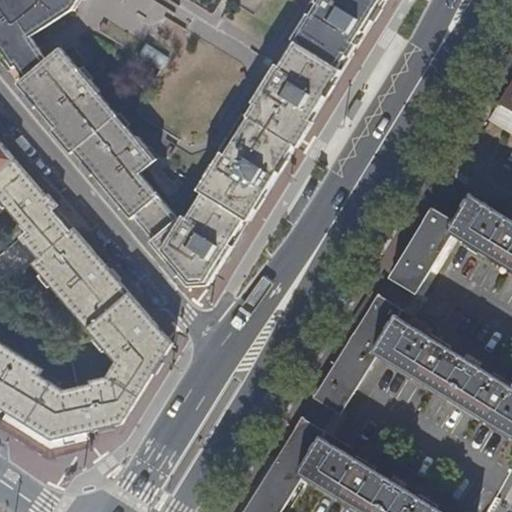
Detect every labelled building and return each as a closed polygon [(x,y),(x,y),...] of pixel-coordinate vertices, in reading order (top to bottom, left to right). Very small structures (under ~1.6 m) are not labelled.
[(0,0),(0,42),(16,68),(18,66),(33,52),(28,45),(35,39),(30,33),(77,6),(79,7),(83,0),(0,0)] [(320,0),(320,2),(316,0),(315,0),(308,12),(312,14),(297,39),(299,40),(283,65),(281,64),(274,76),(271,75),(263,87),(265,89),(258,101),(260,103),(251,115),(248,113),(231,138),(229,137),(222,149),(226,152),(202,188),(205,191),(251,220),(276,178),(359,47),(388,0),(320,0)] [(26,77),(46,56),(35,39),(28,45),(33,52),(18,66),(26,77)] [(151,148),(142,137),(140,138),(103,95),(105,93),(95,82),(97,80),(88,69),(83,72),(59,43),(46,56),(26,77),(21,82),(71,142),(135,217),(139,214),(157,236),(154,239),(192,284),(211,282),(244,230),(199,201),(189,217),(185,214),(182,219),(144,173),(163,158),(153,146),(151,148)] [(171,57),(150,43),(142,55),(164,69),(171,57)] [(511,92),(503,107),(511,112),(511,92)] [(357,99),(346,115),(352,119),(363,103),(357,99)] [(492,124),(511,136),(511,112),(503,107),(492,124)] [(0,168),(15,156),(0,138),(0,168)] [(172,340),(68,219),(15,156),(0,168),(0,198),(25,229),(18,235),(36,255),(31,260),(116,363),(106,375),(94,377),(95,382),(68,387),(42,371),(46,364),(0,335),(0,404),(6,408),(52,436),(89,428),(123,421),(172,340)] [(251,220),(205,191),(199,201),(244,230),(247,225),(251,220)] [(391,282),(390,284),(416,300),(454,241),(511,276),(511,227),(473,204),(474,202),(472,201),(456,229),(433,214),(425,227),(427,227),(392,283),(391,282)] [(317,404),(316,406),(343,421),(379,362),(511,442),(511,393),(400,326),(404,319),(380,305),(319,405),(317,404)] [(0,420),(50,451),(92,441),(89,428),(52,436),(6,408),(0,417),(0,420)] [(286,511),(304,483),(352,511),(433,511),(324,446),(325,444),(324,443),(326,440),(305,427),(306,426),(303,424),(297,435),(298,435),(249,511),(286,511)]
